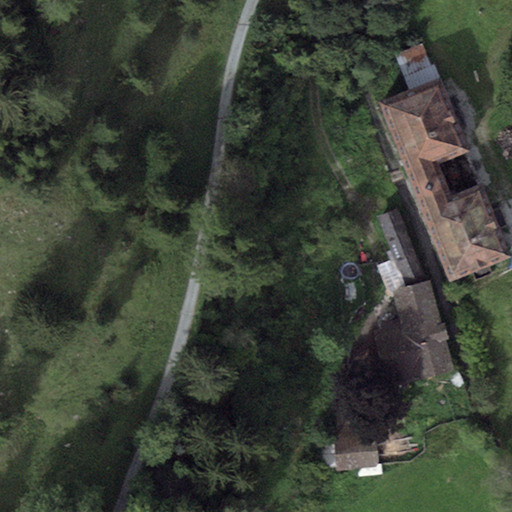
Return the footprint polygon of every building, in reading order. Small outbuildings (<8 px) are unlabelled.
[(424,43),(394,53),(407,89),(437,78),(424,43)] [(441,81),(377,106),(449,282),(509,258),(482,190),(451,202),(437,166),(470,152),(441,81)] [(397,209),(378,217),(400,289),(420,283),(397,209)] [(400,289),(392,291),(400,320),(373,327),(389,386),(453,370),(430,281),(420,283),(400,289)] [(373,418),(335,419),(337,467),(375,466),(373,418)]
